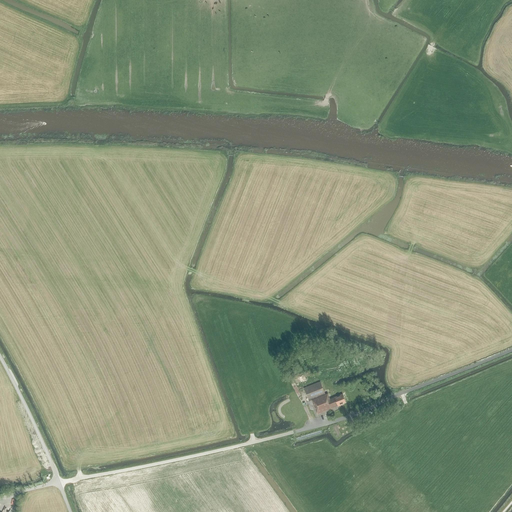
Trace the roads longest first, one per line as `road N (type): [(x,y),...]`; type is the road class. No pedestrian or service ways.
road 1 (track): [(58,482),(309,428)]
road 2 (unclassified): [(70,511),(0,357)]
